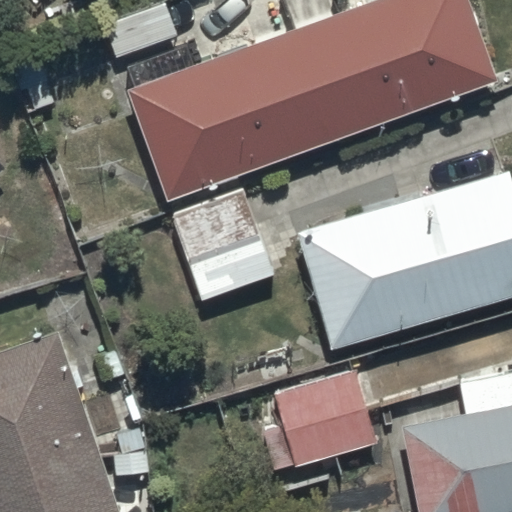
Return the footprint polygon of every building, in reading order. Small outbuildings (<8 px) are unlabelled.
[(467,0),(352,0),(126,85),(167,195),(494,72),(467,0)] [(293,227),(328,340),(511,283),(511,182),(506,162),(293,227)] [(241,182),(169,209),(201,293),(272,266),(241,182)] [(119,511),(52,323),(0,341),(0,511),(119,511)] [(464,410),(398,420),(412,511),(455,511),(511,503),(511,351),(509,352),(511,367),(459,375),(464,410)] [(355,363),(272,385),(292,462),(376,440),(355,363)]
